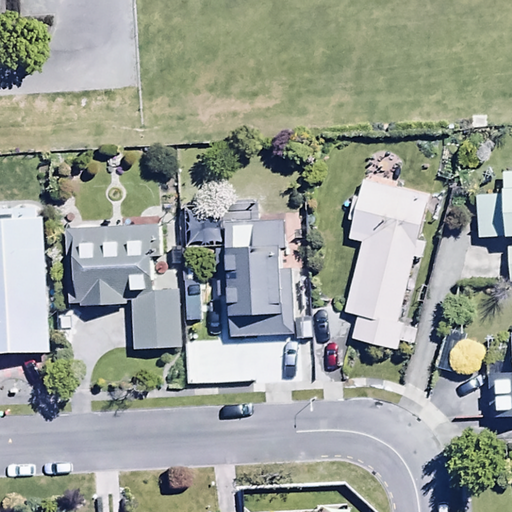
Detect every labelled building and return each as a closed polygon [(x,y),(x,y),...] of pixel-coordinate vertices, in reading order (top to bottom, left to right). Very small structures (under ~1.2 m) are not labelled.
[(511,176),(505,176),(506,202),(478,203),(480,247),(511,246),(511,252),(509,253),(511,289),(511,176)] [(430,201),(363,184),(358,204),(354,203),(348,228),(353,230),(348,246),(362,250),(344,319),(358,322),(352,345),(399,358),(401,349),(414,352),(419,334),(397,328),(414,263),(420,264),(425,246),(419,245),(430,201)] [(258,211),(185,212),(186,252),(218,251),(219,304),(231,304),(232,344),(294,342),(293,274),(286,274),(285,226),(259,227),(258,211)] [(0,364),(50,363),(47,224),(39,224),(38,212),(0,212),(0,364)] [(157,233),(65,235),(66,311),(83,311),(83,313),(130,312),(130,307),(134,307),(135,357),(183,357),(182,297),(158,297),(157,233)] [(186,287),(187,327),(202,326),(201,287),(186,287)] [(511,382),(490,383),(490,426),(511,426),(511,382)]
